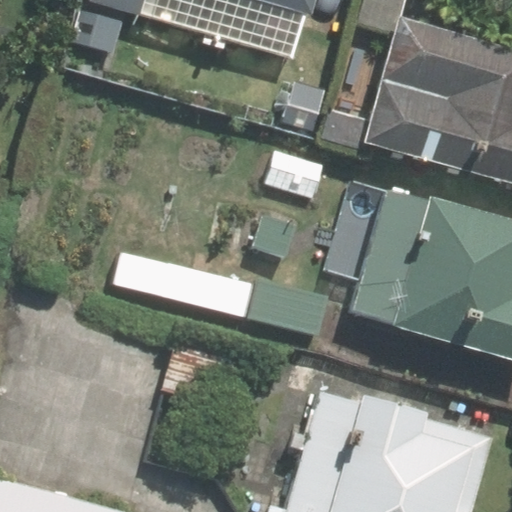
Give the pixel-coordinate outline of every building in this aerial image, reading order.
[(234,0),(305,20),(310,0),(108,0),(155,13),(158,1),(200,12),(203,0),(234,0)] [(511,45),(399,16),(365,144),(511,183),(511,45)] [(292,79),(279,126),(312,136),(326,88),(292,79)] [(267,151),(256,183),(306,198),(315,165),(267,151)] [(404,204),(367,193),(335,308),(372,317),(370,322),(509,360),(511,348),(511,302),(509,302),(511,289),(511,231),(511,228),(511,226),(406,197),(404,204)] [(249,214),(239,244),(269,253),(279,223),(249,214)] [(100,278),(302,335),(314,295),(243,276),(240,285),(108,249),(100,278)] [(238,344),(166,324),(148,389),(219,409),(238,344)] [(338,402),(303,391),(268,511),(267,511),(256,509),(255,511),(448,511),(469,437),(397,417),(399,412),(339,397),(338,402)] [(102,511),(0,483),(0,511),(102,511)]
